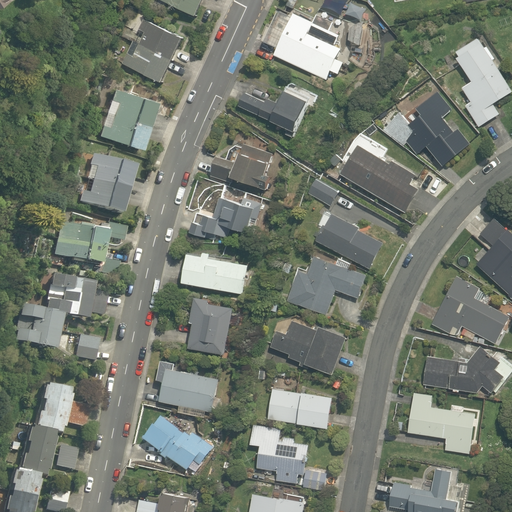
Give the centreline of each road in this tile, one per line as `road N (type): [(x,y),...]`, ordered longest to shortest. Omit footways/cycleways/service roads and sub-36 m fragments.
road 1 (tertiary): [(250,0),(160,216),(96,511)]
road 2 (residential): [(355,511),(381,358),(402,296),(434,240),(511,168)]
